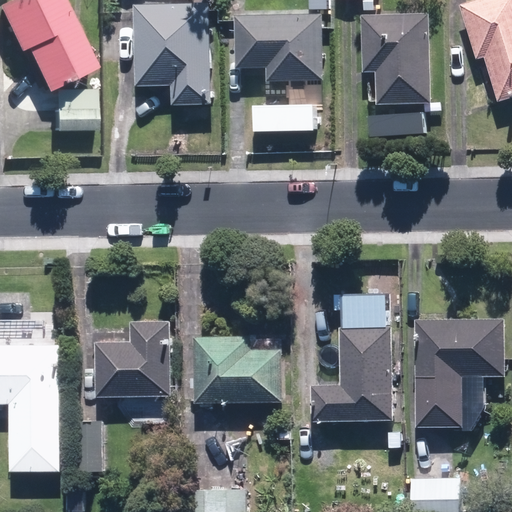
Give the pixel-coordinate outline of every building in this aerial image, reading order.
[(97,64),(65,0),(8,0),(1,3),(22,47),(28,44),(49,88),(97,64)] [(511,96),(511,0),(482,0),(470,4),(486,56),(492,54),(506,98),(511,96)] [(211,102),(208,4),(136,7),(138,85),(172,84),(173,103),(211,102)] [(438,99),(435,12),(372,14),(374,69),(385,69),(386,101),(438,99)] [(322,13),(236,15),(238,66),(269,66),(269,77),(323,76),(322,13)] [(311,130),(310,105),(252,106),(253,131),(311,130)] [(98,110),(60,110),(60,131),(98,130),(98,110)] [(422,134),(421,113),(368,116),(370,137),(422,134)] [(177,393),(176,320),(138,320),(139,339),(105,340),(106,393),(177,393)] [(502,320),(417,321),(418,424),(464,424),(464,375),(502,375),(502,320)] [(399,325),(348,326),(348,383),(322,383),(323,418),(400,417),(399,325)] [(259,336),(204,336),(204,399),(291,399),(290,348),(259,349),(259,336)] [(68,343),(0,343),(0,399),(19,400),(19,467),(69,466),(68,343)] [(108,468),(108,420),(81,420),(82,469),(108,468)] [(458,511),(458,480),(412,480),(412,511),(458,511)] [(251,511),(252,488),(202,487),(201,511),(251,511)] [(387,511),(388,501),(362,501),(362,511),(387,511)]
